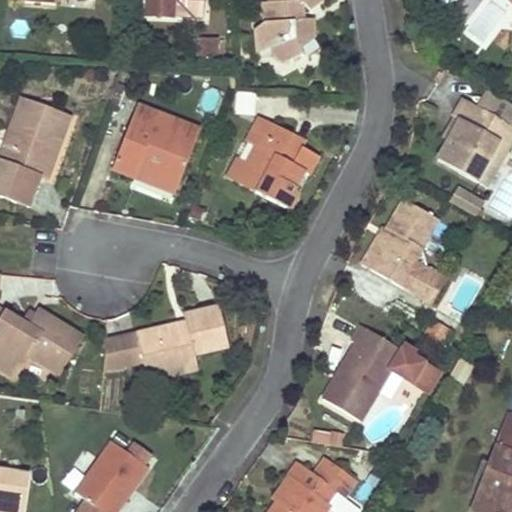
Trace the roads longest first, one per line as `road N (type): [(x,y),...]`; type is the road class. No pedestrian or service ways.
road 1 (residential): [(300,288),(377,125),(367,0)]
road 2 (residential): [(190,511),(282,372),(300,288)]
road 3 (residential): [(300,288),(182,247),(145,247),(101,272)]
